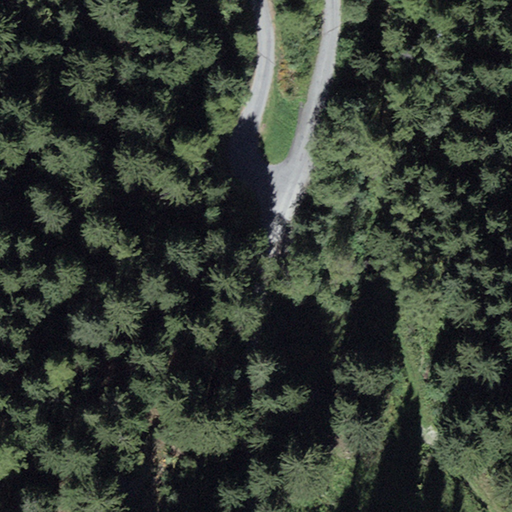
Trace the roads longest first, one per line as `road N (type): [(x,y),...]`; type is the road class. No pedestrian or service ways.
road 1 (unclassified): [(333,0),(299,163),(274,185),(252,176),(243,156),(266,47),(256,0)]
road 2 (track): [(274,185),(256,305),(260,511)]
